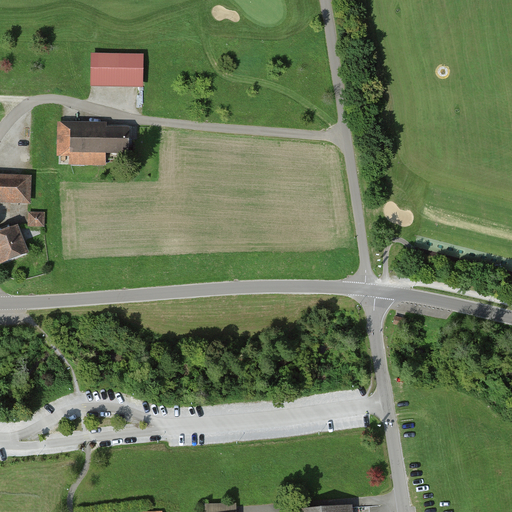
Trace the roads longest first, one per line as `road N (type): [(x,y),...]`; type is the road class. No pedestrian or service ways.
road 1 (tertiary): [(370,290),(296,286),(1,303)]
road 2 (residential): [(347,138),(147,121),(47,99),(30,103),(0,136)]
road 3 (residential): [(405,511),(370,290)]
road 4 (unclassified): [(370,290),(347,138)]
road 5 (tertiary): [(511,319),(370,290)]
road 6 (unclassified): [(347,138),(326,0)]
